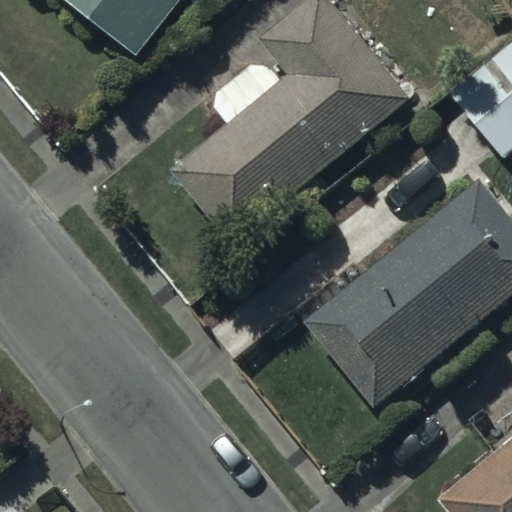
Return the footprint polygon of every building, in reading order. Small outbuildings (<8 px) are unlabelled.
[(180,0),(76,0),(142,50),(180,0)] [(259,52),(207,96),(226,119),(170,165),(232,240),(412,92),(335,0),(306,0),(264,35),(290,67),(279,76),(259,52)] [(511,43),(454,94),(506,156),(511,151),(511,43)] [(511,292),(511,209),(483,175),(309,320),(379,403),(511,292)] [(511,511),(511,437),(439,498),(451,511),(511,511)]
